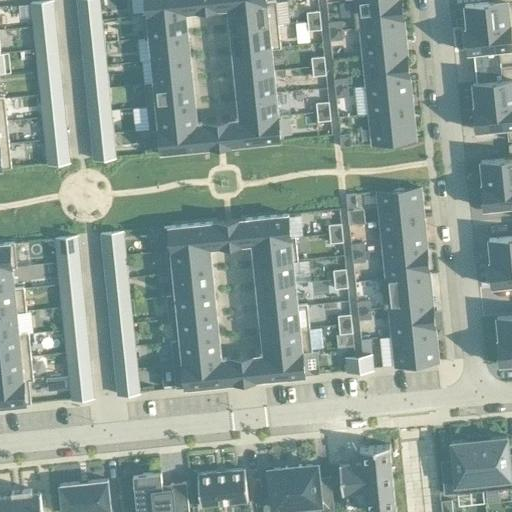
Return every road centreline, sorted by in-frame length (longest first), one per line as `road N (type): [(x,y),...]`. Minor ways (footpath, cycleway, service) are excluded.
road 1 (residential): [(0,443),(476,398)]
road 2 (residential): [(435,0),(476,398)]
